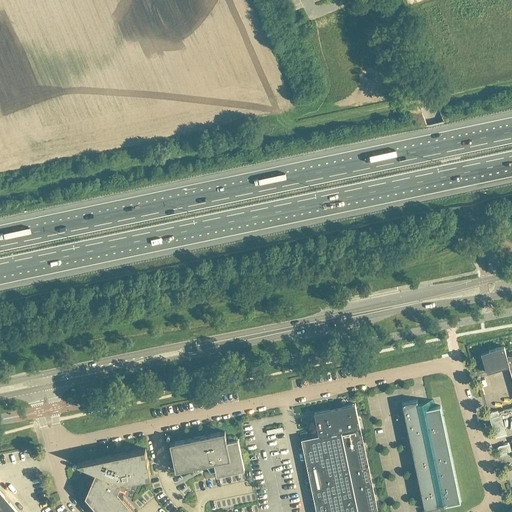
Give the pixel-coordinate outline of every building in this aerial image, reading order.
[(483,361),(487,373),(509,366),(507,356),(504,346),(489,351),(481,353),(483,361)] [(461,502),(440,406),(435,407),(433,400),(418,403),(417,400),(402,403),(424,510),(461,502)] [(377,511),(355,404),(314,412),(319,435),(301,439),(316,511),(377,511)] [(491,430),(500,458),(511,455),(503,426),(491,430)] [(244,470),(238,440),(227,442),(225,431),(170,443),(176,470),(208,464),(213,471),(215,469),(217,476),(244,470)] [(118,491),(119,490),(123,491),(125,485),(121,483),(122,482),(151,476),(145,448),(78,462),(77,462),(77,463),(96,471),(85,496),(99,511),(131,511),(134,510),(118,491)] [(0,511),(17,511),(0,492),(0,511)]
